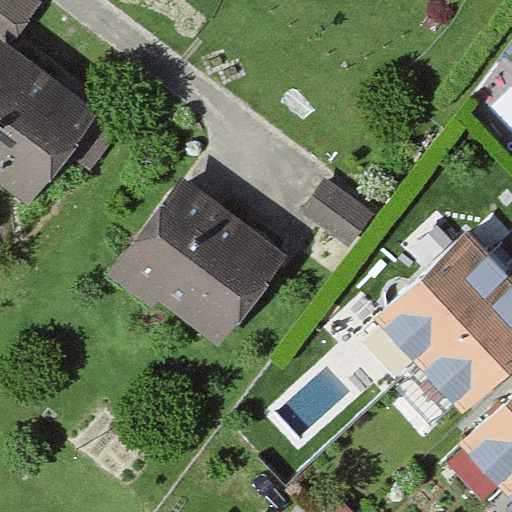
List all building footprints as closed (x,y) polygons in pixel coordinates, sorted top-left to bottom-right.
[(0,179),(25,199),(94,109),(0,37),(0,179)] [(157,291),(218,338),(285,251),(182,172),(108,269),(150,301),(157,291)] [(508,271),(465,225),(375,311),(418,356),(508,271)] [(511,354),(511,274),(508,271),(418,356),(462,402),(511,354)] [(511,466),(511,386),(459,434),(499,478),(511,466)] [(511,466),(499,478),(511,491),(511,466)]
